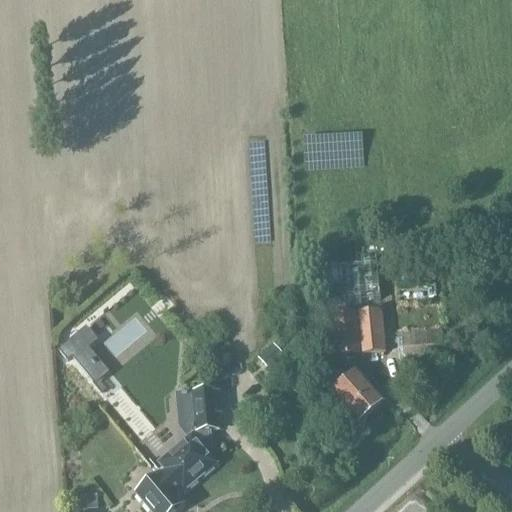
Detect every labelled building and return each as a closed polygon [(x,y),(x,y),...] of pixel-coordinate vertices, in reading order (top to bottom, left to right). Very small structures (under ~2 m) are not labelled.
[(330,317),(334,359),(386,354),(381,312),(376,252),(324,257),(330,317)] [(398,336),(399,365),(445,362),(441,334),(398,336)] [(275,345),(259,360),(271,372),(286,358),(275,345)] [(357,371),(329,396),(356,427),(384,402),(357,371)] [(135,495),(149,511),(177,511),(184,506),(176,497),(182,493),(183,494),(216,466),(204,452),(210,446),(209,433),(218,432),(216,416),(221,416),(219,393),(214,394),(214,392),(181,395),(182,398),(187,398),(187,395),(192,395),(196,434),(192,438),(192,437),(159,465),(164,471),(158,476),(158,475),(135,495)]
